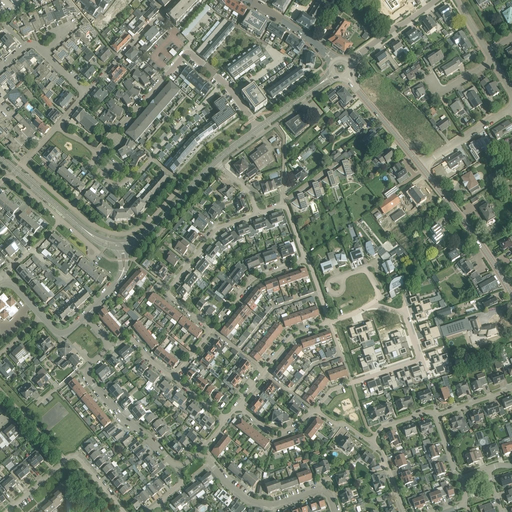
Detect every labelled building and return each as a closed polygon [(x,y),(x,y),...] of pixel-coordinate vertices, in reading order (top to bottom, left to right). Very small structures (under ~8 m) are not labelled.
[(65,8),(62,9),(65,17),(68,16),(68,17),(70,16),(70,17),(72,16),(71,15),(73,14),(76,17),(80,13),(69,0),(62,0),(64,3),(65,2),(69,6),(70,7),(65,9),(65,8)] [(88,0),(81,0),(80,2),(86,7),(84,10),(87,12),(94,4),(88,0)] [(99,8),(97,11),(100,14),(103,10),(104,11),(108,5),(111,0),(105,0),(105,1),(104,2),(103,1),(99,7),(100,7),(99,8)] [(185,0),(168,18),(176,25),(195,6),(198,9),(202,6),(201,5),(205,1),(204,0),(185,0)] [(228,0),(224,6),(229,9),(234,1),(231,0),(228,0)] [(272,7),(283,14),(291,0),(267,0),(270,2),(269,5),(272,7)] [(296,24),(310,32),(327,4),(321,0),(319,0),(308,17),(303,14),(296,24)] [(384,0),(386,2),(381,5),(384,11),(390,7),(390,8),(395,5),(396,6),(398,5),(394,0),(384,0)] [(54,13),(51,14),(54,21),(57,20),(58,22),(61,21),(60,19),(65,17),(62,9),(58,1),(53,3),(54,6),(55,6),(58,12),(54,14),(54,13)] [(238,4),(234,1),(229,9),(234,12),(239,4),(238,4)] [(94,4),(87,12),(96,19),(100,14),(97,11),(99,8),(94,4)] [(151,8),(148,10),(155,17),(157,15),(157,13),(159,11),(151,4),(150,6),(150,8),(151,8)] [(206,4),(181,34),(186,38),(210,8),(206,4)] [(243,7),(239,4),(234,12),(238,15),(243,7)] [(43,17),(40,19),(43,26),(46,25),(47,27),(50,26),(49,24),(54,22),(54,21),(51,14),(47,6),(42,8),(43,11),(44,11),(47,17),(43,19),(43,17)] [(243,7),(238,15),(243,18),(248,10),(243,7)] [(439,12),(436,14),(440,20),(442,18),(444,20),(445,22),(449,20),(449,21),(451,21),(453,20),(454,18),(453,17),(447,7),(439,12)] [(135,12),(138,15),(141,18),(143,15),(149,21),(151,19),(153,19),(155,17),(148,10),(146,13),(146,12),(144,12),(142,14),(137,9),(135,12)] [(32,22),(29,24),(32,32),(35,31),(36,33),(39,32),(38,29),(39,29),(40,30),(44,28),(43,26),(40,19),(36,11),(28,14),(30,18),(33,16),(36,22),(32,24),(32,22)] [(269,23),(250,11),(241,26),(248,30),(247,31),(244,29),(253,35),(254,33),(260,38),(269,23)] [(141,18),(138,15),(135,12),(133,14),(136,17),(137,18),(139,20),(141,18)] [(32,32),(29,24),(25,15),(23,17),(20,18),(21,21),(23,21),(25,27),(19,29),(19,28),(15,30),(18,33),(20,32),(22,35),(23,35),(24,37),(28,36),(27,34),(32,32)] [(80,29),(78,31),(84,37),(85,38),(86,38),(85,36),(89,32),(93,36),(92,37),(95,40),(99,35),(84,18),(80,22),(83,25),(82,27),(81,26),(80,27),(80,28),(80,29)] [(134,25),(141,32),(143,29),(143,28),(145,26),(139,20),(137,18),(135,20),(136,22),(136,23),(134,25)] [(430,18),(423,23),(426,27),(424,28),(427,34),(430,32),(435,28),(436,31),(437,32),(441,28),(437,23),(434,25),(430,18)] [(220,24),(230,33),(235,28),(225,19),(220,24)] [(328,24),(325,29),(329,31),(333,34),(328,41),(333,45),(332,45),(332,46),(332,47),(333,48),(335,49),(336,48),(340,51),(339,52),(343,55),(344,54),(345,53),(347,50),(348,51),(353,45),(349,43),(348,44),(342,40),(343,40),(340,38),(341,35),(343,37),(344,35),(344,34),(350,25),(343,20),(336,30),(332,27),(328,24)] [(121,26),(125,30),(128,33),(130,30),(131,32),(135,35),(137,33),(139,34),(141,32),(134,25),(132,22),(127,27),(123,24),(121,26)] [(216,29),(226,37),(230,33),(220,24),(216,29)] [(276,26),(272,24),(267,31),(272,34),(277,27),(276,26)] [(277,26),(276,26),(277,27),(272,34),(276,37),(281,29),(282,30),(282,29),(277,26)] [(153,28),(149,33),(157,41),(162,36),(162,37),(167,31),(163,27),(161,29),(162,30),(159,34),(153,28)] [(101,35),(102,36),(105,39),(109,36),(107,35),(111,31),(108,28),(101,35)] [(212,33),(222,42),(226,37),(216,29),(212,33)] [(282,30),(281,29),(276,37),(281,40),(286,32),(282,30)] [(406,39),(411,46),(414,43),(412,40),(418,36),(419,38),(422,36),(418,31),(416,33),(414,30),(406,35),(408,38),(406,39)] [(72,38),(70,40),(76,46),(78,44),(77,43),(80,40),(85,45),(84,46),(87,48),(91,44),(85,38),(84,37),(78,31),(74,35),(73,34),(70,36),(72,38)] [(117,34),(116,36),(119,39),(122,41),(119,44),(122,48),(131,39),(127,35),(126,36),(124,34),(123,33),(121,31),(117,34)] [(456,37),(453,39),(457,45),(459,43),(464,52),(472,47),(462,32),(455,36),(456,37)] [(157,41),(149,33),(144,37),(150,43),(153,45),(157,41)] [(208,38),(218,47),(222,42),(212,33),(208,38)] [(3,42),(5,45),(12,39),(8,35),(5,37),(3,35),(2,36),(0,38),(0,37),(0,42),(1,44),(3,42)] [(295,39),(291,35),(285,43),(290,46),(295,39)] [(204,43),(214,51),(218,47),(208,38),(204,43)] [(12,39),(5,45),(7,48),(6,49),(8,52),(10,50),(12,52),(15,49),(14,47),(15,46),(14,45),(15,44),(12,39)] [(119,39),(111,47),(112,48),(117,53),(122,48),(119,44),(122,41),(119,39)] [(300,42),(295,39),(290,46),(295,50),(300,42)] [(63,46),(61,48),(67,55),(68,55),(69,53),(70,52),(69,51),(72,48),(76,53),(76,54),(79,57),(83,53),(76,46),(70,40),(69,40),(65,44),(64,43),(62,45),(63,46)] [(139,42),(143,46),(147,51),(153,46),(150,43),(147,46),(141,40),(139,42)] [(305,45),(300,42),(295,50),(299,53),(305,45)] [(391,47),(394,51),(395,53),(398,50),(401,53),(403,52),(406,56),(410,54),(406,48),(403,50),(398,42),(391,47)] [(200,47),(210,56),(214,51),(204,43),(200,47)] [(257,46),(251,50),(259,60),(265,56),(257,46)] [(196,52),(206,61),(210,56),(200,47),(196,52)] [(61,48),(60,48),(57,51),(58,52),(57,52),(55,51),(53,53),(55,55),(53,57),(52,56),(60,64),(62,62),(60,60),(63,57),(69,62),(68,63),(71,66),(75,62),(69,56),(68,55),(67,55),(61,48)] [(140,58),(142,56),(134,48),(130,52),(138,60),(140,58)] [(84,52),(87,55),(91,59),(94,56),(87,49),(84,52)] [(98,56),(104,62),(111,55),(109,53),(110,53),(109,52),(105,49),(98,56)] [(172,49),(168,52),(173,57),(177,53),(172,49)] [(38,63),(40,65),(41,64),(44,61),(32,50),(27,54),(26,52),(24,55),(25,56),(23,58),(28,65),(29,65),(30,67),(37,61),(39,62),(38,63)] [(251,50),(246,53),(254,64),(259,60),(251,50)] [(382,53),(375,58),(379,63),(378,64),(378,63),(378,64),(380,68),(389,62),(394,69),(398,67),(387,51),(383,54),(382,53)] [(423,59),(427,65),(430,64),(432,66),(444,58),(439,51),(427,59),(426,57),(423,59)] [(131,72),(131,71),(140,62),(138,61),(138,60),(130,52),(126,56),(132,63),(128,68),(127,69),(131,72)] [(246,53),(241,57),(249,68),(254,64),(246,53)] [(305,53),(303,61),(315,62),(315,59),(315,57),(312,56),(313,53),(308,53),(305,53)] [(241,57),(236,61),(244,71),(249,68),(241,57)] [(454,62),(440,70),(441,73),(444,72),(444,73),(444,72),(447,76),(459,69),(457,67),(460,65),(460,64),(463,63),(459,57),(457,59),(453,61),(454,62)] [(30,67),(29,65),(28,65),(23,58),(18,61),(17,60),(15,63),(16,64),(14,66),(19,73),(19,72),(22,70),(21,69),(24,67),(25,68),(28,72),(29,74),(30,75),(33,72),(34,71),(30,67)] [(236,61),(231,64),(239,75),(244,71),(236,61)] [(315,62),(303,61),(302,69),(305,69),(305,70),(310,71),(311,68),(313,68),(314,65),(315,62)] [(404,73),(401,76),(404,80),(407,78),(409,81),(419,74),(417,71),(421,69),(417,63),(413,65),(413,66),(403,72),(404,73)] [(38,86),(45,78),(51,72),(47,68),(48,66),(45,64),(43,66),(41,64),(40,65),(36,70),(37,72),(38,73),(41,76),(38,79),(37,79),(35,81),(38,86)] [(143,72),(145,74),(149,77),(151,79),(155,74),(152,71),(153,70),(154,70),(147,64),(141,70),(143,72)] [(231,64),(226,68),(234,79),(239,75),(231,64)] [(81,74),(88,80),(96,71),(89,65),(81,74)] [(23,76),(19,72),(19,73),(14,66),(13,66),(9,69),(8,68),(6,70),(7,72),(5,74),(4,74),(10,80),(13,78),(12,77),(15,74),(17,76),(19,79),(18,80),(20,83),(25,79),(25,78),(23,76)] [(116,66),(112,70),(121,78),(127,72),(123,68),(120,70),(116,66)] [(186,80),(193,71),(188,67),(179,77),(184,81),(186,80)] [(294,72),(299,80),(304,76),(303,75),(298,69),(294,72)] [(121,78),(112,70),(109,74),(113,78),(111,81),(115,84),(121,78)] [(137,78),(140,80),(144,75),(145,74),(143,72),(142,74),(136,71),(132,78),(136,81),(137,78)] [(186,80),(190,84),(197,76),(193,72),(193,71),(186,80)] [(50,72),(45,78),(47,81),(48,79),(51,82),(45,89),(44,88),(42,91),(43,92),(46,96),(50,91),(56,83),(60,80),(56,76),(57,74),(54,72),(53,74),(50,72)] [(289,75),(295,83),(299,80),(294,72),(289,75)] [(16,87),(10,80),(4,74),(5,74),(4,73),(0,77),(0,76),(0,87),(1,88),(4,86),(3,85),(6,82),(10,87),(9,88),(12,91),(12,90),(16,87)] [(144,75),(140,80),(145,87),(150,83),(147,79),(149,77),(145,74),(144,75)] [(368,82),(371,86),(381,79),(377,74),(368,82)] [(285,79),(290,86),(295,83),(289,75),(285,79)] [(190,84),(195,88),(202,80),(197,76),(190,84)] [(61,78),(60,80),(56,83),(60,87),(65,82),(61,78)] [(285,79),(281,82),(286,89),(290,86),(285,79)] [(487,79),(480,83),(485,90),(486,89),(492,98),(499,93),(495,88),(496,87),(494,83),(491,85),(487,79)] [(127,90),(126,92),(128,94),(133,87),(132,85),(134,83),(131,80),(124,85),(127,90)] [(195,88),(200,92),(201,92),(208,83),(207,84),(202,80),(195,88)] [(366,81),(360,85),(367,94),(373,89),(366,81)] [(281,82),(276,85),(282,92),(286,89),(281,82)] [(170,83),(166,88),(176,96),(180,91),(170,83)] [(201,92),(206,96),(213,88),(208,83),(201,92)] [(421,84),(411,90),(418,100),(421,99),(423,102),(428,99),(429,99),(424,91),(425,90),(421,84)] [(254,85),(241,94),(255,112),(267,104),(262,97),(266,94),(262,89),(260,87),(256,89),(254,85)] [(276,85),(272,88),(277,96),(282,92),(276,85)] [(133,87),(128,94),(132,97),(134,99),(136,96),(138,97),(141,91),(133,87)] [(339,97),(341,100),(349,94),(343,87),(336,93),(334,90),(326,96),(332,103),(339,97)] [(403,91),(405,95),(411,91),(409,87),(403,91)] [(463,94),(466,98),(467,100),(469,99),(475,108),(481,104),(475,95),(478,93),(474,87),(463,94)] [(166,88),(161,93),(171,102),(176,96),(166,88)] [(272,88),(267,92),(273,99),(277,96),(272,88)] [(91,96),(98,102),(102,98),(100,96),(103,94),(97,89),(91,96)] [(5,100),(6,101),(8,99),(16,106),(18,104),(16,102),(19,99),(26,105),(29,102),(16,90),(14,92),(12,90),(12,91),(7,95),(3,99),(5,101),(5,100)] [(50,91),(45,96),(49,99),(54,94),(50,91)] [(65,96),(62,99),(67,103),(72,98),(65,91),(62,93),(65,96)] [(120,98),(123,100),(128,94),(126,92),(124,94),(118,91),(115,98),(118,101),(120,98)] [(42,96),(40,97),(50,108),(53,106),(47,98),(42,92),(41,94),(42,96)] [(161,93),(157,98),(167,107),(171,102),(161,93)] [(128,94),(123,100),(127,107),(132,103),(130,99),(132,97),(128,94)] [(349,94),(341,100),(344,103),(341,106),(344,109),(349,104),(348,103),(349,103),(353,99),(350,97),(351,96),(349,94)] [(385,94),(378,99),(381,104),(388,98),(385,94)] [(214,106),(223,99),(220,95),(211,102),(214,106)] [(154,103),(153,104),(162,112),(167,107),(157,98),(154,102),(153,102),(154,103)] [(388,98),(381,104),(385,109),(392,103),(388,98)] [(67,103),(62,99),(60,102),(57,99),(55,102),(58,104),(63,109),(67,103)] [(223,99),(214,106),(220,115),(213,120),(213,119),(211,120),(218,130),(236,117),(227,105),(223,99)] [(450,107),(455,115),(463,110),(458,102),(459,102),(458,99),(451,103),(453,105),(450,107)] [(112,112),(111,113),(111,114),(116,107),(114,105),(117,103),(113,100),(106,105),(112,112)] [(411,118),(418,114),(411,103),(404,107),(411,118)] [(151,105),(148,108),(158,117),(160,114),(165,117),(162,120),(164,122),(168,117),(162,112),(153,104),(152,105),(151,104),(150,105),(151,105)] [(399,105),(392,111),(395,116),(396,115),(403,110),(399,105)] [(123,111),(116,107),(111,114),(114,117),(116,115),(121,117),(123,111)] [(148,108),(144,113),(153,122),(158,117),(148,108)] [(72,118),(90,133),(98,124),(80,109),(72,118)] [(47,118),(54,124),(61,116),(54,110),(47,118)] [(111,114),(111,113),(107,110),(104,113),(107,115),(104,118),(101,116),(99,119),(104,124),(107,121),(108,123),(108,122),(109,121),(112,123),(116,118),(114,117),(111,114)] [(403,110),(396,115),(400,120),(406,114),(403,110)] [(35,113),(43,120),(44,118),(37,111),(35,113)] [(346,111),(338,119),(340,120),(342,123),(343,125),(346,123),(348,120),(353,126),(361,119),(355,112),(350,116),(346,111)] [(144,113),(139,119),(149,127),(153,122),(144,113)] [(14,118),(19,123),(23,119),(18,114),(14,118)] [(291,122),(286,125),(290,130),(290,131),(292,134),(293,133),(295,136),(298,134),(299,136),(305,130),(304,129),(309,125),(306,121),(307,121),(308,120),(306,117),(304,118),(304,119),(301,116),(295,119),(295,120),(294,120),(293,121),(292,121),(291,122)] [(450,125),(451,125),(444,116),(440,119),(442,121),(437,125),(442,132),(445,129),(445,128),(450,125)] [(23,131),(22,132),(28,140),(30,138),(31,139),(34,136),(33,135),(36,132),(30,126),(26,121),(25,121),(23,119),(19,123),(22,126),(23,125),(27,129),(24,132),(23,131)] [(37,119),(33,124),(45,135),(49,129),(37,119)] [(139,119),(135,124),(145,132),(149,127),(139,119)] [(353,126),(352,127),(357,133),(361,130),(366,126),(361,119),(353,126)] [(211,120),(207,124),(214,133),(218,130),(211,120)] [(0,142),(5,138),(12,130),(14,128),(11,125),(9,127),(9,126),(10,125),(7,123),(5,124),(3,122),(0,125),(0,131),(2,134),(0,135),(0,142)] [(408,122),(401,127),(405,131),(404,132),(408,137),(409,138),(410,137),(414,141),(420,136),(417,133),(420,130),(414,122),(411,124),(410,125),(408,122)] [(492,132),(495,136),(497,140),(511,130),(511,127),(509,123),(499,129),(499,127),(492,132)] [(135,124),(130,129),(140,137),(145,132),(135,124)] [(207,124),(203,127),(209,136),(214,133),(207,124)] [(12,130),(12,131),(14,133),(15,132),(19,136),(17,139),(16,138),(14,139),(21,147),(23,145),(24,146),(27,143),(26,142),(28,140),(22,132),(16,126),(14,128),(12,130)] [(198,130),(205,139),(207,137),(208,138),(209,137),(209,136),(203,127),(198,130)] [(140,137),(130,129),(126,134),(136,142),(140,137)] [(426,129),(423,131),(431,141),(432,140),(433,140),(436,137),(433,132),(432,132),(432,131),(430,133),(429,133),(426,129)] [(198,130),(194,133),(201,142),(205,139),(198,130)] [(274,130),(267,135),(272,142),(279,138),(274,130)] [(423,131),(421,134),(424,138),(422,140),(423,141),(426,145),(428,144),(427,144),(428,143),(429,143),(430,142),(431,141),(423,131)] [(194,134),(189,137),(191,139),(197,145),(201,142),(194,133),(194,134)] [(9,134),(5,138),(7,140),(8,139),(12,144),(9,146),(8,145),(7,147),(14,154),(16,152),(17,153),(19,150),(19,149),(21,147),(14,139),(9,134)] [(367,136),(362,140),(364,142),(365,141),(367,144),(369,142),(372,146),(378,140),(374,134),(368,139),(367,136)] [(469,146),(468,146),(471,151),(470,152),(476,161),(480,159),(475,151),(483,147),(487,153),(494,148),(489,140),(485,142),(482,138),(475,142),(475,141),(470,144),(471,145),(469,146)] [(191,139),(188,143),(194,149),(197,145),(191,139)] [(126,145),(125,148),(130,152),(131,150),(134,144),(127,140),(124,144),(126,145)] [(188,143),(184,147),(191,153),(194,149),(188,143)] [(249,158),(254,164),(259,171),(274,160),(266,150),(268,149),(264,144),(259,148),(260,150),(249,158)] [(179,149),(180,151),(187,157),(191,153),(184,147),(182,145),(179,149)] [(58,153),(61,150),(58,148),(56,150),(52,147),(46,153),(43,156),(50,162),(55,157),(57,159),(61,155),(58,153)] [(128,157),(129,155),(131,153),(130,152),(125,148),(118,152),(122,158),(126,155),(128,157)] [(142,151),(135,156),(139,160),(142,159),(144,161),(147,157),(142,151)] [(180,151),(177,155),(184,161),(187,157),(180,151)] [(340,155),(338,151),(331,157),(334,160),(340,155)] [(374,161),(377,164),(379,162),(381,164),(385,161),(386,163),(387,164),(391,161),(390,160),(394,157),(389,151),(384,155),(383,154),(374,161)] [(446,161),(450,168),(462,160),(467,168),(471,165),(465,156),(463,158),(459,152),(446,161)] [(175,154),(172,158),(174,159),(180,165),(184,161),(177,155),(175,154)] [(133,155),(131,157),(130,158),(132,160),(130,165),(136,168),(139,160),(135,156),(133,155)] [(174,159),(170,164),(177,169),(180,165),(174,159)] [(337,170),(338,169),(339,171),(341,173),(344,174),(346,174),(347,178),(352,176),(350,169),(354,166),(350,160),(348,162),(347,161),(342,163),(343,166),(337,170)] [(259,171),(254,164),(252,165),(251,164),(247,167),(242,161),(238,164),(238,163),(232,167),(236,172),(237,171),(240,175),(246,170),(248,172),(246,174),(249,178),(259,171)] [(49,167),(55,172),(58,168),(52,163),(49,167)] [(170,164),(166,168),(173,174),(177,169),(170,164)] [(398,164),(390,171),(392,174),(394,173),(399,179),(397,181),(399,184),(409,178),(406,174),(407,174),(406,174),(407,172),(406,171),(404,171),(403,169),(402,169),(398,164)] [(57,173),(62,177),(67,171),(63,167),(57,173)] [(296,173),(293,175),(297,181),(299,179),(302,182),(309,177),(304,171),(303,172),(300,168),(299,169),(295,172),(296,173)] [(62,177),(66,181),(72,175),(67,171),(62,177)] [(162,172),(158,177),(164,182),(168,178),(162,172)] [(322,181),(323,180),(325,182),(326,184),(329,185),(331,185),(332,188),(338,187),(337,185),(340,184),(338,177),(335,178),(333,173),(333,172),(327,174),(328,177),(322,181)] [(464,177),(461,179),(463,182),(461,184),(464,188),(466,187),(469,191),(478,186),(476,182),(480,179),(480,177),(478,176),(477,174),(473,177),(471,173),(468,175),(466,173),(465,173),(464,174),(463,175),(464,177)] [(66,181),(71,185),(76,179),(72,175),(66,181)] [(158,177),(154,181),(160,187),(164,182),(158,177)] [(273,181),(267,183),(270,193),(277,190),(276,188),(282,186),(282,178),(273,181)] [(71,185),(76,189),(81,183),(76,179),(71,185)] [(154,181),(150,186),(156,191),(160,187),(154,181)] [(270,193),(267,183),(260,186),(259,182),(253,184),(254,187),(259,191),(260,190),(261,194),(264,193),(264,195),(270,193)] [(81,183),(76,189),(80,193),(86,187),(81,183)] [(313,188),(307,192),(307,193),(308,192),(309,193),(311,194),(313,196),(316,196),(317,200),(323,198),(322,196),(325,195),(323,188),(320,189),(318,184),(318,183),(312,185),(313,188)] [(219,191),(222,194),(223,194),(229,199),(233,194),(232,194),(234,191),(229,186),(228,188),(224,185),(219,191)] [(150,186),(146,190),(152,196),(156,191),(150,186)] [(391,196),(399,190),(396,186),(388,192),(391,196)] [(210,187),(203,194),(207,197),(213,191),(210,187)] [(409,194),(418,206),(425,200),(416,189),(409,194)] [(84,197),(89,201),(94,194),(90,190),(84,197)] [(146,190),(142,195),(149,200),(152,196),(146,190)] [(123,198),(125,200),(131,193),(129,191),(123,198)] [(89,201),(93,205),(99,198),(94,194),(89,201)] [(109,196),(116,203),(118,201),(111,194),(109,196)] [(132,194),(126,201),(128,203),(134,196),(132,194)] [(292,203),(292,204),(293,203),(295,204),(297,206),(300,207),(301,207),(302,211),(308,209),(307,207),(310,206),(307,197),(304,198),(303,196),(303,195),(303,194),(297,196),(298,199),(292,203)] [(395,194),(378,206),(384,215),(401,203),(395,194)] [(138,200),(139,200),(145,205),(149,200),(142,195),(138,200)] [(106,199),(113,206),(115,204),(108,197),(106,199)] [(98,209),(103,204),(104,203),(99,198),(93,205),(98,209)] [(236,200),(237,204),(236,204),(239,212),(243,210),(247,208),(245,204),(244,201),(242,202),(241,198),(236,200)] [(0,205),(4,209),(10,202),(6,199),(0,205)] [(139,200),(135,205),(142,211),(146,206),(139,200)] [(481,204),(483,207),(479,209),(487,223),(496,218),(486,201),(481,204)] [(10,202),(4,209),(8,213),(15,205),(14,205),(13,205),(10,202)] [(223,210),(217,206),(214,203),(211,207),(212,209),(208,214),(211,216),(212,218),(214,220),(217,217),(217,216),(218,216),(220,217),(222,214),(221,213),(223,210)] [(97,210),(102,215),(108,208),(103,204),(97,210)] [(8,213),(6,215),(12,221),(14,220),(16,217),(14,215),(19,209),(15,205),(8,213)] [(135,205),(130,211),(132,216),(134,214),(137,216),(142,211),(135,205)] [(109,216),(111,217),(113,212),(108,208),(102,215),(107,219),(109,216)] [(130,211),(122,212),(122,221),(130,220),(130,216),(132,216),(130,211)] [(113,212),(111,217),(114,217),(114,221),(122,221),(122,212),(113,212)] [(380,212),(374,215),(378,220),(383,217),(380,212)] [(17,220),(21,224),(28,217),(24,213),(18,219),(16,217),(14,220),(16,222),(17,220)] [(278,213),(274,215),(278,224),(281,223),(281,224),(283,225),(287,224),(284,214),(281,215),(280,213),(278,214),(278,213)] [(197,221),(194,224),(203,231),(208,225),(203,221),(205,218),(200,214),(195,220),(197,221)] [(270,219),(267,220),(271,230),(274,228),(275,227),(275,225),(278,224),(274,215),(271,216),(272,216),(269,217),(270,219)] [(21,224),(25,228),(31,221),(27,218),(21,224)] [(181,219),(173,230),(175,232),(184,221),(181,219)] [(261,219),(258,220),(261,230),(264,229),(265,230),(267,231),(271,230),(267,220),(264,221),(264,219),(261,220),(261,219)] [(254,225),(251,226),(255,237),(254,235),(258,234),(259,232),(258,231),(261,230),(258,220),(255,221),(255,222),(253,223),(254,225)] [(31,221),(25,228),(24,230),(28,233),(35,224),(31,221)] [(35,224),(30,231),(34,235),(36,232),(39,229),(40,227),(36,223),(35,224)] [(438,224),(430,231),(434,236),(434,237),(432,239),(436,245),(445,238),(440,231),(442,229),(438,224)] [(245,225),(242,226),(245,235),(248,234),(249,237),(251,238),(255,237),(251,226),(248,227),(247,225),(245,226),(245,225)] [(187,232),(190,234),(186,239),(192,244),(198,236),(197,235),(199,232),(192,226),(187,232)] [(237,231),(233,232),(238,241),(242,240),(243,238),(242,236),(245,235),(242,226),(239,227),(239,228),(237,229),(237,231)] [(226,234),(223,235),(229,244),(232,242),(233,243),(234,243),(238,241),(233,232),(230,235),(229,233),(227,234),(226,234)] [(49,241),(53,245),(59,238),(54,234),(49,241)] [(220,241),(217,244),(224,251),(227,249),(227,247),(226,245),(229,244),(223,235),(221,237),(221,238),(219,239),(220,241)] [(11,244),(8,246),(15,254),(20,249),(17,247),(20,244),(13,237),(9,242),(11,244)] [(503,240),(499,242),(504,250),(508,247),(509,249),(510,249),(511,251),(511,237),(504,242),(503,240)] [(63,242),(59,238),(53,245),(51,247),(56,251),(58,249),(63,242)] [(350,254),(353,263),(363,260),(359,249),(362,248),(359,238),(355,239),(357,245),(356,246),(355,248),(356,252),(350,254)] [(181,244),(180,245),(179,244),(174,249),(183,256),(187,251),(185,249),(186,248),(187,248),(190,245),(183,240),(180,243),(181,244)] [(58,249),(62,253),(68,246),(63,242),(58,249)] [(291,245),(285,247),(289,258),(291,257),(290,256),(294,255),(294,253),(297,252),(294,243),(290,244),(291,245)] [(375,258),(375,257),(375,256),(380,252),(375,246),(372,248),(370,243),(366,244),(366,246),(365,247),(366,248),(366,249),(366,250),(366,251),(367,254),(368,254),(370,257),(371,256),(372,257),(373,257),(374,258),(375,258)] [(210,247),(208,249),(216,255),(218,253),(220,254),(221,254),(224,251),(217,244),(214,247),(212,245),(211,247),(210,247)] [(15,254),(8,246),(6,248),(4,246),(0,249),(0,251),(5,257),(8,255),(10,258),(15,254)] [(62,253),(67,256),(72,250),(68,246),(62,253)] [(277,259),(279,258),(276,249),(275,246),(271,247),(272,248),(267,250),(268,253),(272,264),(274,263),(273,262),(277,261),(277,259)] [(279,248),(276,249),(279,258),(282,257),(283,259),(287,258),(287,259),(289,258),(285,247),(280,249),(279,248)] [(401,247),(390,254),(392,257),(397,254),(399,257),(405,253),(401,247)] [(205,258),(206,259),(213,264),(215,261),(215,259),(214,258),(216,255),(208,249),(206,252),(207,252),(205,254),(207,255),(205,258)] [(379,254),(383,259),(389,255),(384,249),(380,252),(381,252),(379,254)] [(451,253),(448,255),(452,262),(460,258),(456,252),(455,253),(453,249),(450,251),(451,253)] [(67,256),(71,260),(78,253),(77,254),(72,250),(67,256)] [(334,252),(331,253),(333,260),(336,259),(339,268),(341,267),(345,266),(345,262),(348,262),(346,255),(345,255),(344,251),(343,252),(342,252),(342,253),(341,255),(335,255),(334,252)] [(167,261),(174,267),(178,262),(175,259),(176,257),(170,252),(167,256),(169,258),(167,261)] [(78,253),(71,260),(70,262),(72,264),(75,261),(77,263),(83,257),(78,253)] [(262,253),(259,255),(262,264),(265,263),(266,265),(270,263),(270,264),(272,264),(268,253),(263,255),(262,253)] [(437,254),(429,258),(432,262),(439,258),(437,254)] [(256,257),(251,259),(255,270),(257,269),(257,268),(260,267),(260,265),(262,264),(259,255),(256,256),(256,257)] [(389,255),(383,259),(385,261),(385,264),(381,266),(383,268),(381,268),(382,272),(384,271),(386,275),(395,270),(392,265),(394,264),(392,261),(391,261),(389,258),(391,257),(389,255)] [(78,266),(83,270),(88,263),(83,259),(78,266)] [(141,265),(146,268),(151,262),(146,259),(141,265)] [(200,262),(198,264),(206,270),(209,266),(213,269),(215,266),(213,264),(206,259),(204,261),(202,260),(200,262)] [(243,265),(241,266),(245,271),(249,270),(249,272),(253,270),(254,271),(255,270),(251,259),(246,262),(245,260),(242,262),(243,265)] [(320,260),(319,260),(323,273),(328,272),(331,271),(333,270),(332,261),(323,264),(320,260)] [(464,260),(458,264),(462,270),(463,269),(467,275),(473,271),(470,266),(471,265),(468,262),(466,263),(464,260)] [(159,266),(156,270),(155,269),(153,272),(156,274),(157,273),(159,276),(163,280),(166,275),(165,275),(167,272),(165,271),(168,268),(160,262),(158,265),(159,266)] [(83,270),(87,274),(92,267),(88,263),(83,270)] [(236,269),(233,273),(242,281),(243,279),(242,279),(245,275),(243,274),(245,271),(241,266),(239,263),(235,268),(236,269)] [(196,270),(194,272),(202,278),(204,276),(202,274),(206,270),(198,264),(196,266),(197,267),(195,269),(196,270)] [(16,271),(20,276),(26,270),(22,266),(16,271)] [(87,274),(92,278),(97,271),(92,267),(87,274)] [(24,280),(30,275),(33,273),(29,268),(26,270),(20,276),(24,280)] [(134,276),(140,281),(141,282),(147,275),(141,270),(138,273),(137,273),(134,276)] [(306,270),(300,272),(304,283),(306,282),(305,282),(306,281),(309,280),(306,270)] [(96,282),(97,281),(101,275),(97,271),(92,278),(96,282)] [(189,275),(187,278),(195,284),(198,280),(200,281),(202,278),(194,272),(193,275),(191,274),(189,276),(189,275)] [(300,272),(295,274),(297,281),(303,279),(300,272)] [(228,277),(226,279),(234,286),(236,283),(237,285),(240,281),(240,282),(242,281),(233,273),(229,278),(228,277)] [(101,275),(97,281),(101,285),(107,278),(102,274),(101,275)] [(225,283),(221,287),(230,295),(231,293),(233,289),(232,288),(234,286),(226,279),(219,274),(216,277),(223,283),(224,282),(225,283)] [(295,274),(289,275),(292,283),(297,281),(295,274)] [(495,287),(498,286),(491,274),(482,279),(480,276),(474,280),(471,281),(480,297),(492,290),(493,292),(497,290),(495,287)] [(30,275),(24,280),(29,285),(37,277),(35,276),(34,275),(32,277),(30,275)] [(55,283),(57,286),(59,283),(62,281),(60,279),(59,279),(56,275),(53,277),(57,281),(55,283)] [(289,275),(283,277),(286,285),(292,283),(289,275)] [(435,275),(432,278),(436,285),(440,282),(435,275)] [(134,276),(130,280),(136,285),(137,286),(141,282),(140,281),(134,276)] [(391,292),(388,293),(394,290),(396,295),(399,293),(397,286),(403,284),(401,278),(399,279),(397,276),(390,280),(391,283),(391,284),(391,285),(390,286),(390,287),(390,288),(389,288),(389,289),(390,289),(391,292)] [(286,285),(283,277),(277,279),(280,287),(286,285)] [(185,284),(183,286),(191,292),(193,290),(191,288),(195,284),(187,278),(185,280),(184,283),(185,284)] [(30,286),(34,290),(40,285),(38,283),(39,282),(39,280),(38,279),(37,279),(30,286)] [(130,280),(126,285),(132,290),(136,285),(130,280)] [(200,285),(204,289),(208,284),(204,280),(200,285)] [(270,282),(273,289),(274,293),(280,291),(276,280),(270,282)] [(273,289),(270,282),(265,284),(266,290),(267,291),(273,289)] [(258,286),(255,290),(260,294),(262,291),(266,290),(265,284),(258,286)] [(34,290),(38,295),(44,289),(40,285),(34,290)] [(84,287),(91,296),(93,293),(86,285),(84,287)] [(126,285),(122,289),(129,295),(131,297),(135,292),(132,290),(126,285)] [(191,292),(183,286),(181,288),(179,287),(178,289),(178,290),(176,292),(183,298),(187,293),(189,295),(191,292)] [(230,295),(221,287),(218,292),(217,291),(215,294),(222,300),(224,297),(226,299),(228,295),(229,296),(230,295)] [(38,295),(42,299),(48,294),(44,289),(38,295)] [(78,293),(86,301),(90,297),(83,289),(78,293)] [(129,295),(122,289),(120,292),(121,293),(117,297),(118,297),(120,299),(123,302),(125,300),(129,295)] [(213,299),(216,295),(208,289),(206,292),(213,299)] [(255,290),(252,294),(258,299),(262,295),(260,294),(255,290)] [(153,305),(159,298),(155,295),(155,296),(151,293),(148,297),(146,299),(148,301),(153,305)] [(0,319),(1,318),(4,321),(10,315),(12,317),(18,311),(14,306),(16,303),(11,298),(8,300),(3,294),(0,297),(0,319)] [(48,294),(42,299),(46,304),(52,298),(48,294)] [(252,294),(248,299),(254,304),(258,299),(252,294)] [(80,295),(76,299),(81,305),(86,301),(80,295)] [(419,297),(410,300),(411,306),(414,305),(416,310),(430,306),(428,300),(421,303),(419,297)] [(486,299),(481,302),(482,305),(482,306),(483,306),(485,310),(490,307),(489,307),(497,303),(495,299),(495,298),(494,299),(493,297),(490,299),(490,298),(487,300),(486,299)] [(154,304),(158,308),(163,301),(159,298),(154,304)] [(76,299),(71,303),(76,308),(76,309),(81,305),(76,299)] [(248,299),(244,304),(253,311),(257,306),(254,304),(248,299)] [(202,309),(204,311),(210,304),(208,302),(206,303),(202,300),(196,307),(198,309),(200,311),(202,309)] [(163,301),(158,308),(156,310),(161,314),(163,311),(168,305),(163,301)] [(70,302),(66,306),(71,312),(76,308),(71,303),(70,302)] [(210,304),(204,311),(207,313),(205,315),(207,317),(208,316),(210,318),(216,311),(211,307),(213,306),(210,304)] [(163,311),(168,315),(173,309),(168,305),(163,311)] [(243,305),(239,310),(248,317),(252,312),(243,305)] [(66,306),(61,310),(67,316),(71,312),(66,306)] [(418,315),(415,316),(417,322),(426,319),(424,313),(432,311),(430,306),(416,310),(418,315)] [(102,320),(107,315),(108,314),(106,311),(102,307),(96,312),(100,316),(99,317),(102,320)] [(316,307),(311,309),(314,318),(320,316),(316,307)] [(449,308),(436,313),(438,319),(437,319),(439,325),(444,323),(443,321),(444,321),(443,317),(444,317),(451,314),(449,308)] [(177,313),(173,309),(168,315),(166,317),(170,321),(176,314),(177,313)] [(311,309),(305,311),(308,320),(314,318),(311,309)] [(67,316),(61,310),(54,317),(57,320),(60,317),(62,320),(67,316)] [(239,310),(236,314),(244,321),(248,317),(239,310)] [(305,311),(299,313),(302,322),(308,320),(305,311)] [(107,315),(102,320),(106,325),(114,317),(110,313),(108,314),(107,315)] [(177,313),(176,314),(172,319),(177,323),(182,316),(177,313)] [(299,313),(294,315),(297,324),(302,322),(299,313)] [(133,316),(131,318),(135,323),(139,319),(134,314),(133,316)] [(232,319),(238,324),(240,326),(244,321),(236,314),(232,319)] [(294,315),(288,317),(291,326),(297,324),(294,315)] [(114,317),(106,325),(110,329),(115,324),(118,322),(114,317)] [(178,324),(183,327),(188,321),(183,317),(178,324)] [(291,326),(288,317),(282,319),(285,328),(291,326)] [(232,319),(228,324),(234,329),(238,324),(232,319)] [(467,319),(440,328),(443,339),(471,330),(470,329),(473,328),(475,335),(486,334),(487,337),(497,334),(495,326),(491,328),(490,326),(481,329),(477,319),(471,321),(468,322),(467,319)] [(183,327),(188,331),(193,325),(188,321),(183,327)] [(133,327),(137,332),(143,327),(139,322),(133,327)] [(276,323),(273,328),(280,334),(284,329),(276,323)] [(367,328),(362,329),(367,343),(372,342),(369,334),(375,332),(372,323),(366,325),(367,328)] [(110,329),(114,334),(119,328),(115,324),(110,329)] [(228,324),(224,329),(231,334),(234,329),(228,324)] [(188,331),(193,335),(198,329),(193,325),(188,331)] [(428,325),(419,327),(421,333),(424,332),(425,337),(439,333),(438,328),(430,330),(428,325)] [(119,328),(114,334),(118,338),(124,333),(126,331),(122,326),(119,328)] [(137,332),(141,337),(147,332),(143,327),(137,332)] [(273,328),(269,332),(276,338),(280,334),(273,328)] [(356,328),(350,330),(353,339),(359,337),(361,345),(367,343),(362,329),(357,331),(356,328)] [(198,329),(193,335),(197,339),(202,333),(198,329)] [(234,336),(231,334),(224,329),(220,333),(230,341),(234,336)] [(141,337),(145,341),(151,336),(147,332),(141,337)] [(269,332),(265,337),(272,343),(276,338),(269,332)] [(329,332),(323,334),(327,344),(328,344),(329,343),(333,342),(329,332)] [(393,342),(385,344),(387,349),(401,345),(399,339),(402,338),(400,333),(391,336),(393,342)] [(427,343),(424,344),(426,349),(435,346),(433,340),(441,338),(439,333),(425,337),(427,343)] [(323,334),(318,336),(320,344),(321,346),(327,344),(323,334)] [(243,336),(242,335),(239,340),(241,342),(243,344),(247,339),(243,336)] [(145,341),(148,346),(155,341),(151,336),(145,341)] [(318,336),(312,338),(315,346),(320,344),(318,336)] [(48,344),(51,342),(47,337),(44,340),(43,339),(40,342),(38,343),(43,348),(42,349),(46,353),(48,351),(52,347),(50,345),(49,345),(48,344)] [(265,337),(261,342),(269,348),(272,343),(265,337)] [(312,338),(306,340),(307,342),(310,351),(316,349),(315,346),(312,338)] [(214,345),(212,348),(221,356),(224,353),(222,351),(225,347),(216,340),(212,344),(214,345)] [(301,343),(296,347),(301,352),(304,353),(310,351),(307,342),(306,340),(301,342),(301,343)] [(155,341),(148,346),(152,351),(159,345),(155,341)] [(261,342),(257,346),(265,353),(269,348),(261,342)] [(16,350),(16,351),(23,358),(25,361),(31,355),(29,354),(30,353),(22,344),(19,346),(20,347),(16,351),(16,350)] [(57,350),(60,353),(61,352),(65,356),(68,353),(70,351),(69,351),(69,349),(70,349),(65,344),(62,347),(61,346),(57,350)] [(401,345),(387,349),(389,355),(397,352),(398,358),(408,354),(406,349),(403,350),(401,345)] [(126,346),(123,349),(129,357),(133,353),(128,346),(126,347),(126,346)] [(257,346),(254,351),(261,357),(265,353),(257,346)] [(154,354),(159,357),(164,351),(159,347),(154,354)] [(207,355),(213,361),(216,358),(214,357),(217,353),(210,347),(207,351),(208,352),(205,354),(207,355)] [(295,347),(291,351),(298,356),(301,352),(296,347),(295,347)] [(374,347),(369,349),(373,363),(379,361),(380,364),(385,362),(382,353),(376,355),(374,347)] [(129,357),(123,349),(119,352),(120,352),(119,354),(121,357),(119,359),(123,363),(124,365),(127,363),(125,360),(129,357)] [(159,357),(164,361),(171,353),(166,349),(164,351),(159,357)] [(366,358),(360,360),(364,370),(369,368),(368,365),(373,363),(369,349),(363,351),(366,358)] [(501,349),(497,350),(501,362),(505,360),(501,349)] [(23,358),(16,351),(12,355),(11,354),(9,356),(17,365),(19,363),(19,362),(23,358)] [(261,357),(254,351),(250,356),(257,362),(261,357)] [(291,351),(288,356),(294,361),(298,356),(291,351)] [(432,365),(433,365),(448,360),(447,354),(439,357),(437,351),(428,354),(430,360),(433,359),(434,364),(432,365)] [(164,361),(168,365),(175,356),(171,353),(164,361)] [(38,360),(41,362),(47,357),(44,354),(38,360)] [(208,368),(213,361),(207,355),(205,354),(201,358),(203,359),(201,362),(208,368)] [(244,360),(241,364),(248,370),(251,366),(245,361),(246,358),(241,354),(239,357),(244,360)] [(75,355),(69,360),(76,368),(81,363),(76,359),(77,358),(75,355)] [(175,356),(168,365),(173,369),(178,363),(178,362),(180,360),(175,356)] [(288,356),(284,361),(290,366),(294,361),(288,356)] [(112,358),(113,358),(112,358),(108,361),(111,364),(115,368),(118,366),(120,369),(124,365),(123,363),(119,359),(117,361),(114,358),(112,359),(112,358)] [(0,371),(7,379),(10,377),(7,374),(11,370),(12,371),(15,369),(6,359),(3,361),(5,363),(2,366),(0,363),(0,371)] [(449,364),(448,360),(433,365),(434,370),(431,371),(432,372),(435,370),(437,375),(440,373),(440,374),(446,372),(444,367),(450,365),(449,364)] [(65,361),(60,365),(64,369),(69,364),(65,361)] [(284,361),(280,365),(286,370),(290,366),(284,361)] [(142,376),(144,373),(147,370),(148,368),(146,366),(145,367),(143,365),(142,366),(139,364),(137,366),(131,370),(136,374),(138,372),(142,376)] [(235,366),(233,369),(239,374),(240,374),(241,376),(244,373),(245,374),(248,370),(241,364),(238,368),(235,366)] [(103,365),(99,368),(106,376),(110,372),(112,375),(115,373),(110,367),(107,369),(105,365),(103,367),(103,366),(103,365)] [(280,365),(276,370),(283,375),(285,376),(287,376),(289,374),(288,373),(286,371),(286,370),(280,365)] [(345,366),(339,368),(342,378),(348,376),(345,366)] [(427,378),(426,372),(423,366),(423,367),(419,368),(419,366),(411,369),(414,378),(421,376),(422,380),(424,379),(427,378)] [(106,376),(99,368),(96,371),(96,372),(97,371),(97,372),(96,373),(101,380),(106,376)] [(339,368),(333,370),(336,380),(342,378),(339,368)] [(34,380),(40,388),(45,383),(46,384),(49,381),(44,376),(47,374),(43,369),(37,374),(39,375),(34,380)] [(229,377),(231,378),(238,384),(241,380),(238,377),(240,374),(239,374),(233,369),(228,376),(229,377)] [(145,378),(149,381),(155,374),(153,372),(152,372),(150,370),(149,372),(147,370),(144,373),(142,376),(141,377),(144,379),(145,378)] [(193,377),(195,379),(200,374),(197,372),(196,373),(191,370),(186,377),(190,380),(193,377)] [(283,375),(276,370),(273,375),(281,382),(285,377),(283,375)] [(336,380),(333,370),(328,372),(331,382),(336,380)] [(405,371),(397,374),(399,380),(403,379),(404,382),(407,381),(408,385),(413,383),(409,372),(405,373),(405,371)] [(298,372),(294,377),(296,378),(297,379),(299,380),(299,381),(303,376),(298,372)] [(472,384),(474,392),(482,389),(481,386),(484,385),(487,384),(485,378),(484,373),(476,376),(478,382),(472,384)] [(495,376),(491,377),(494,385),(499,383),(499,382),(504,381),(501,373),(495,375),(495,376)] [(155,374),(149,381),(153,385),(152,387),(154,389),(160,381),(158,379),(159,378),(157,376),(157,375),(155,374)] [(195,385),(199,388),(205,381),(203,379),(204,377),(200,374),(195,379),(198,381),(195,385)] [(321,375),(318,380),(325,386),(329,381),(321,375)] [(390,376),(383,379),(385,385),(389,384),(390,387),(392,386),(394,390),(399,388),(395,377),(391,378),(390,376)] [(222,382),(229,388),(231,385),(235,388),(238,384),(231,378),(229,377),(226,380),(225,379),(222,382)] [(442,394),(443,394),(443,395),(444,396),(445,397),(440,402),(441,403),(443,403),(445,403),(446,403),(448,403),(448,402),(446,403),(445,401),(451,399),(449,394),(452,391),(447,377),(442,379),(446,388),(441,390),(442,394)] [(69,385),(72,389),(79,384),(75,380),(69,385)] [(110,393),(112,396),(120,389),(123,387),(117,380),(111,385),(113,388),(109,391),(110,392),(110,393)] [(318,380),(314,385),(321,391),(325,386),(318,380)] [(160,390),(163,392),(168,386),(167,385),(168,383),(165,381),(162,385),(159,383),(154,389),(159,392),(160,390)] [(206,388),(208,389),(211,386),(212,384),(210,382),(208,384),(205,381),(199,388),(203,391),(206,388)] [(376,381),(368,384),(370,390),(374,389),(375,392),(378,391),(379,395),(384,393),(380,382),(376,383),(376,381)] [(455,387),(459,398),(466,395),(464,390),(468,388),(466,382),(460,384),(461,385),(455,387)] [(268,383),(265,387),(274,395),(277,391),(278,391),(280,388),(274,383),(271,386),(268,383)] [(21,393),(26,400),(32,395),(33,395),(37,392),(33,388),(29,384),(23,390),(24,390),(21,393)] [(72,389),(76,394),(83,389),(79,384),(72,389)] [(314,385),(310,389),(318,395),(321,391),(314,385)] [(168,399),(169,399),(174,394),(171,391),(173,389),(168,386),(163,392),(165,394),(164,396),(168,399)] [(211,386),(208,389),(205,393),(210,396),(211,395),(214,398),(219,392),(211,386)] [(265,394),(263,397),(268,401),(269,400),(270,401),(271,399),(271,398),(274,395),(265,387),(262,391),(265,394)] [(418,394),(421,403),(432,400),(430,394),(433,393),(431,388),(428,389),(429,391),(418,394)] [(83,389),(76,394),(80,399),(86,394),(83,389)] [(120,389),(112,396),(115,399),(116,399),(115,399),(116,398),(117,400),(120,397),(122,399),(126,396),(128,394),(125,390),(122,392),(120,389)] [(310,389),(306,394),(314,400),(318,395),(310,389)] [(174,402),(177,404),(182,397),(178,393),(176,396),(174,394),(169,399),(169,400),(173,404),(174,402)] [(214,400),(218,403),(221,400),(224,402),(228,397),(225,394),(224,396),(220,393),(214,400)] [(122,406),(121,406),(125,410),(128,408),(127,407),(134,401),(128,394),(126,396),(122,399),(124,402),(121,404),(122,406)] [(314,400),(306,394),(302,399),(310,405),(314,400)] [(81,400),(85,405),(91,399),(87,395),(81,400)] [(292,408),(290,410),(298,416),(302,411),(296,407),(299,404),(297,403),(299,400),(300,402),(301,402),(294,396),(291,400),(289,403),(288,405),(292,408)] [(178,407),(182,411),(187,405),(185,403),(187,400),(182,397),(177,404),(179,406),(178,407)] [(257,397),(254,401),(262,408),(268,401),(263,397),(260,400),(257,397)] [(407,408),(406,406),(413,404),(411,397),(404,400),(404,399),(396,402),(399,411),(407,408)] [(511,397),(502,401),(505,409),(511,406),(511,397)] [(85,405),(89,409),(95,404),(91,399),(85,405)] [(130,410),(135,417),(144,409),(143,408),(145,407),(145,406),(145,405),(144,404),(143,403),(141,403),(142,402),(140,400),(133,405),(134,407),(130,410)] [(249,409),(252,411),(258,416),(259,415),(259,412),(262,408),(254,401),(250,405),(251,406),(249,409)] [(483,411),(486,417),(500,412),(501,416),(506,414),(502,407),(498,409),(497,403),(492,405),(486,408),(486,410),(483,411)] [(89,409),(93,414),(99,409),(95,404),(89,409)] [(189,413),(191,415),(196,408),(192,404),(190,407),(187,405),(182,411),(187,415),(189,413)] [(386,404),(379,406),(382,415),(386,414),(386,416),(393,413),(391,410),(392,410),(390,404),(386,405),(386,404)] [(382,415),(379,406),(373,409),(373,410),(369,411),(371,417),(372,417),(373,420),(380,418),(379,416),(382,415)] [(189,417),(197,422),(202,416),(199,414),(201,412),(196,408),(191,415),(189,417)] [(93,414),(97,419),(103,413),(99,409),(93,414)] [(144,409),(135,417),(138,420),(137,420),(138,419),(139,421),(142,418),(144,421),(146,420),(153,414),(150,411),(146,412),(144,409)] [(471,419),(468,420),(470,427),(474,426),(473,423),(475,422),(476,424),(480,423),(479,421),(484,419),(481,411),(476,413),(476,411),(472,412),(472,414),(469,415),(471,419)] [(97,419),(101,423),(107,418),(103,413),(97,419)] [(273,413),(272,423),(281,424),(281,423),(283,423),(286,422),(285,417),(288,416),(287,414),(283,415),(282,415),(274,414),(273,413)] [(153,414),(146,420),(148,422),(147,423),(149,425),(158,418),(156,416),(155,417),(153,414)] [(197,422),(204,428),(205,426),(210,419),(206,416),(204,418),(202,416),(197,422)] [(453,427),(455,428),(456,429),(457,429),(460,430),(461,433),(469,431),(467,427),(466,422),(462,423),(460,416),(450,420),(452,427),(453,427)] [(107,418),(101,423),(105,428),(111,423),(107,418)] [(237,428),(239,429),(244,423),(239,418),(234,425),(237,428)] [(318,418),(313,423),(320,429),(324,423),(318,418)] [(206,430),(211,434),(215,428),(213,426),(215,423),(210,419),(205,426),(207,428),(206,430)] [(159,428),(161,430),(165,427),(167,426),(164,421),(162,423),(160,420),(153,425),(156,430),(159,428)] [(422,422),(419,423),(422,433),(429,431),(430,434),(433,432),(429,421),(423,423),(422,422)] [(239,429),(245,433),(250,427),(244,423),(239,429)] [(313,423),(309,429),(315,434),(320,429),(313,423)] [(12,425),(8,429),(16,438),(20,434),(19,434),(22,431),(17,426),(15,428),(12,425)] [(111,438),(113,436),(116,434),(116,433),(115,431),(116,430),(112,425),(105,431),(111,438)] [(403,430),(403,433),(404,432),(406,437),(417,433),(414,425),(403,429),(403,430)] [(165,427),(158,433),(162,437),(164,436),(166,438),(173,433),(169,428),(167,430),(165,427)] [(245,433),(250,438),(255,432),(250,427),(245,433)] [(6,435),(3,438),(9,444),(16,438),(8,429),(4,433),(6,435)] [(188,435),(186,437),(189,439),(193,443),(197,438),(194,436),(196,434),(190,429),(187,433),(188,435)] [(315,434),(309,429),(304,435),(311,440),(315,434)] [(119,443),(121,441),(124,438),(123,437),(124,435),(120,430),(116,433),(116,434),(113,436),(119,443)] [(173,434),(179,438),(182,434),(175,430),(173,434)] [(250,438),(256,442),(261,436),(255,432),(250,438)] [(394,432),(386,435),(388,439),(389,438),(391,443),(394,442),(396,446),(401,444),(398,435),(395,436),(394,432)] [(181,440),(179,443),(181,445),(186,449),(190,444),(187,442),(189,439),(186,437),(183,434),(179,439),(181,440)] [(129,446),(131,444),(132,444),(131,442),(132,441),(128,435),(124,438),(121,441),(127,448),(129,447),(129,446)] [(302,435),(297,437),(299,445),(305,443),(302,435)] [(0,447),(2,449),(6,446),(7,447),(9,445),(9,444),(2,436),(0,438),(0,447)] [(225,436),(220,442),(226,446),(230,440),(225,436)] [(256,442),(262,446),(266,440),(261,436),(256,442)] [(297,437),(291,439),(294,447),(299,445),(297,437)] [(354,447),(351,444),(352,442),(344,437),(338,446),(345,451),(346,450),(350,453),(354,447)] [(88,455),(91,452),(95,449),(93,446),(95,445),(90,439),(84,443),(87,448),(85,450),(84,451),(86,453),(86,452),(88,455)] [(291,439),(285,441),(288,449),(294,447),(291,439)] [(133,451),(134,453),(140,449),(139,447),(140,446),(136,440),(132,444),(131,444),(129,446),(129,447),(131,449),(130,449),(130,450),(131,452),(132,452),(133,451)] [(179,443),(175,440),(172,445),(174,446),(172,449),(178,454),(182,450),(179,447),(181,445),(179,443)] [(266,440),(262,446),(267,451),(272,445),(266,440)] [(288,449),(285,441),(280,443),(282,451),(288,449)] [(511,450),(511,441),(505,444),(504,441),(499,443),(500,447),(501,447),(504,455),(510,453),(509,450),(510,450),(511,451),(511,450)] [(220,442),(216,447),(221,452),(226,446),(220,442)] [(280,443),(274,445),(276,450),(273,451),(274,454),(282,451),(280,443)] [(428,451),(429,455),(439,451),(438,448),(437,449),(436,446),(433,447),(432,444),(423,446),(425,453),(428,451)] [(484,450),(486,455),(487,456),(488,459),(496,456),(495,455),(494,452),(499,451),(496,444),(487,447),(488,449),(484,450)] [(94,462),(96,460),(103,454),(101,451),(100,452),(99,450),(100,449),(98,447),(95,449),(91,452),(93,455),(90,457),(90,458),(91,460),(92,459),(94,462)] [(140,461),(141,460),(147,455),(146,456),(144,454),(146,453),(142,447),(140,449),(134,453),(140,461)] [(221,452),(216,447),(211,453),(217,457),(221,452)] [(36,456),(33,458),(39,465),(44,461),(39,456),(42,454),(38,449),(34,453),(36,456)] [(471,454),(466,456),(469,465),(473,464),(474,464),(473,462),(475,462),(479,461),(479,459),(482,458),(480,451),(476,452),(475,449),(470,451),(471,454)] [(394,461),(395,464),(405,461),(404,457),(407,456),(405,451),(402,452),(396,453),(397,457),(395,458),(396,461),(394,461)] [(428,460),(429,464),(433,463),(439,461),(437,458),(439,457),(439,455),(440,454),(439,451),(429,455),(425,456),(427,460),(428,460)] [(361,459),(370,465),(372,471),(380,469),(379,465),(376,465),(374,460),(375,459),(372,457),(373,456),(367,452),(361,459)] [(100,469),(103,466),(109,461),(103,454),(96,460),(98,462),(96,464),(95,465),(97,467),(98,466),(100,469)] [(31,455),(24,461),(28,466),(30,464),(34,469),(39,465),(33,458),(31,455)] [(146,467),(148,466),(156,460),(154,457),(153,458),(151,456),(149,457),(147,455),(141,460),(144,464),(146,467)] [(9,459),(3,464),(6,467),(12,462),(9,459)] [(156,460),(148,466),(146,467),(152,474),(158,469),(163,465),(161,463),(158,465),(156,463),(157,462),(156,460)] [(24,461),(17,467),(25,477),(30,473),(28,470),(30,468),(28,466),(24,461)] [(104,472),(106,475),(118,466),(114,462),(112,464),(109,461),(103,466),(105,468),(103,470),(102,471),(104,473),(104,472)] [(320,465),(314,467),(317,474),(321,473),(321,472),(322,471),(323,474),(330,472),(328,468),(329,468),(327,461),(320,464),(320,465)] [(401,468),(402,471),(408,469),(411,468),(409,463),(406,464),(405,461),(395,464),(396,467),(398,466),(399,469),(401,468)] [(434,468),(435,472),(445,468),(444,465),(443,466),(442,463),(440,464),(439,461),(433,463),(429,464),(431,469),(434,468)] [(228,469),(232,473),(237,467),(232,464),(228,469)] [(17,467),(10,473),(12,474),(17,480),(19,478),(21,480),(25,477),(17,467)] [(232,473),(237,477),(241,471),(237,467),(232,473)] [(114,480),(117,478),(122,474),(120,471),(118,472),(115,468),(109,473),(111,475),(108,477),(108,478),(109,480),(110,479),(112,482),(114,480)] [(400,478),(401,481),(411,477),(410,474),(413,473),(411,468),(408,469),(402,471),(403,474),(401,475),(402,478),(400,478)] [(445,468),(435,472),(436,475),(433,476),(435,481),(444,478),(443,475),(445,474),(445,472),(446,471),(445,468)] [(162,477),(158,480),(163,486),(165,484),(167,486),(172,482),(168,478),(171,476),(171,475),(167,470),(166,470),(164,472),(167,476),(163,479),(162,477)] [(242,480),(243,479),(246,475),(241,471),(237,477),(242,480)] [(310,471),(303,473),(306,483),(313,480),(310,471)] [(334,479),(335,483),(337,482),(338,486),(346,483),(344,479),(348,477),(346,471),(336,475),(337,479),(334,479)] [(207,475),(204,477),(209,483),(212,481),(213,482),(217,479),(212,473),(210,475),(208,472),(205,474),(207,475)] [(246,482),(251,475),(248,472),(243,479),(246,482)] [(306,483),(303,473),(296,475),(300,485),(306,483)] [(504,479),(499,481),(500,483),(501,483),(503,487),(504,487),(504,488),(507,487),(506,486),(511,484),(510,478),(511,477),(511,476),(511,473),(503,476),(504,479)] [(9,479),(6,482),(12,488),(16,484),(14,482),(17,480),(12,474),(8,478),(9,479)] [(116,486),(117,489),(120,487),(126,482),(123,478),(124,476),(122,474),(117,478),(114,480),(116,483),(114,484),(113,485),(115,487),(116,486)] [(381,491),(381,489),(385,487),(383,483),(384,483),(382,477),(381,477),(381,476),(379,477),(378,474),(371,476),(373,483),(375,490),(376,490),(377,493),(381,491)] [(246,482),(250,485),(255,478),(251,475),(246,482)] [(197,483),(202,489),(203,490),(204,492),(207,490),(206,488),(210,485),(209,483),(204,477),(201,479),(200,478),(198,479),(199,481),(197,483)] [(411,477),(401,481),(402,484),(404,483),(405,486),(407,485),(408,488),(417,485),(415,480),(412,481),(411,477)] [(255,478),(250,485),(253,488),(259,481),(255,478)] [(0,483),(0,490),(2,494),(5,491),(4,491),(5,490),(7,492),(12,488),(6,482),(4,480),(0,483)] [(158,480),(151,486),(156,491),(158,490),(159,492),(164,487),(163,486),(158,480)] [(121,490),(119,491),(120,492),(119,492),(120,494),(121,494),(123,496),(132,489),(126,482),(120,487),(121,490)] [(442,487),(442,489),(445,496),(448,495),(449,499),(452,498),(452,496),(454,495),(451,487),(448,488),(446,482),(440,484),(442,487)] [(190,488),(192,490),(195,494),(196,496),(203,490),(202,489),(197,483),(195,485),(194,483),(191,485),(193,486),(190,488)] [(151,486),(144,491),(148,496),(149,497),(151,496),(152,497),(157,493),(156,491),(151,486)] [(437,492),(434,493),(438,503),(440,502),(440,500),(442,499),(441,497),(445,496),(442,489),(442,487),(436,489),(437,492)] [(186,493),(184,495),(189,502),(192,499),(193,500),(196,497),(196,496),(195,494),(192,490),(190,488),(187,490),(186,489),(184,491),(186,493)] [(342,499),(344,504),(352,501),(349,494),(351,494),(350,489),(346,490),(341,492),(342,495),(342,496),(343,499),(342,499)] [(214,496),(221,502),(227,494),(223,491),(221,492),(219,490),(215,495),(213,493),(210,496),(213,498),(214,496)] [(144,491),(137,497),(142,503),(144,501),(145,503),(150,499),(149,497),(148,496),(144,491)] [(430,491),(425,493),(428,502),(431,501),(432,503),(434,502),(435,504),(438,503),(434,493),(431,494),(430,491)] [(54,496),(55,498),(60,502),(60,501),(64,498),(59,492),(54,496)] [(420,498),(417,499),(421,509),(424,508),(423,506),(425,505),(425,503),(428,502),(425,493),(419,495),(420,498)] [(178,498),(176,500),(182,508),(185,505),(187,503),(189,502),(184,495),(182,497),(179,494),(177,496),(178,498)] [(227,494),(221,502),(227,507),(232,501),(230,499),(231,498),(227,494)] [(413,497),(407,499),(411,508),(414,507),(415,509),(417,508),(418,510),(421,509),(416,495),(412,496),(413,497)] [(135,501),(131,504),(136,511),(141,507),(139,505),(142,503),(137,497),(137,496),(133,499),(135,501)] [(55,498),(51,502),(57,508),(61,504),(60,502),(55,498)] [(319,504),(316,505),(318,511),(321,510),(321,508),(325,507),(322,498),(317,500),(319,504)] [(182,508),(176,500),(173,502),(172,500),(170,502),(172,504),(170,506),(174,511),(175,511),(179,510),(178,508),(179,510),(182,508)] [(307,508),(308,511),(316,511),(318,511),(316,505),(314,501),(309,503),(311,507),(307,508)] [(386,511),(385,511),(395,511),(395,508),(393,509),(392,506),(393,505),(392,501),(388,502),(390,510),(386,511)] [(51,502),(46,506),(51,511),(57,508),(51,502)] [(233,511),(236,511),(241,506),(237,502),(236,504),(233,502),(228,508),(229,509),(230,511),(231,511),(232,511),(233,511)] [(491,504),(479,508),(480,511),(494,511),(494,510),(495,510),(494,509),(492,510),(492,509),(492,508),(493,508),(491,503),(491,504)]
